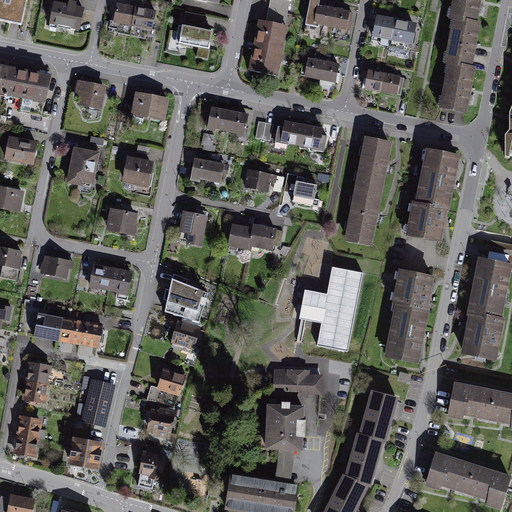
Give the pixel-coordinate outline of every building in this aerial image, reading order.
[(0,0),(0,21),(21,26),(26,1),(22,0),(0,0)] [(60,2),(53,0),(48,22),(79,28),(84,6),(76,5),(60,2)] [(220,11),(221,0),(182,0),(182,4),(220,11)] [(345,31),(348,11),(341,9),(327,7),(317,5),(317,0),(308,0),(304,23),(345,31)] [(452,0),(448,23),(451,23),(477,26),(481,0),(452,0)] [(158,14),(117,7),(113,28),(154,35),(158,14)] [(377,14),(371,36),(413,46),(418,24),(377,14)] [(443,68),(446,68),(473,70),(482,27),(477,26),(451,23),(443,68)] [(288,29),(258,24),(249,75),(279,80),(288,29)] [(209,56),(213,34),(178,28),(175,49),(209,56)] [(341,67),(306,61),(302,81),(337,87),(341,67)] [(0,68),(0,98),(46,108),(52,79),(0,68)] [(476,70),(473,70),(446,68),(437,111),(468,117),(476,70)] [(361,91),(398,98),(402,78),(364,71),(361,91)] [(103,113),(107,90),(77,85),(73,108),(103,113)] [(169,101),(134,95),(130,120),(164,126),(169,101)] [(206,131),(228,135),(232,114),(211,110),(206,131)] [(249,117),(232,114),(228,135),(245,138),(249,117)] [(279,147),(300,151),(304,128),(283,125),(279,147)] [(324,132),(304,128),(300,151),(320,154),(324,132)] [(39,145),(7,140),(3,164),(35,169),(39,145)] [(373,250),(392,145),(363,140),(344,245),(373,250)] [(101,155),(72,150),(65,186),(95,191),(101,155)] [(424,152),(414,195),(449,203),(458,159),(424,152)] [(154,160),(127,155),(122,182),(149,187),(154,160)] [(225,167),(193,161),(189,183),(221,189),(225,167)] [(283,179),(248,173),(244,192),(280,199),(283,179)] [(330,188),(293,182),(290,201),(327,208),(330,188)] [(25,195),(0,190),(0,213),(21,217),(25,195)] [(439,248),(449,203),(414,195),(404,240),(439,248)] [(139,217),(108,212),(105,234),(136,240),(139,217)] [(202,250),(207,218),(184,214),(179,246),(202,250)] [(250,231),(255,232),(252,250),(273,254),(277,231),(251,227),(250,231)] [(250,231),(232,228),(228,250),(251,254),(252,250),(255,232),(250,231)] [(23,255),(0,251),(0,282),(19,285),(23,255)] [(335,285),(310,280),(304,308),(311,310),(329,313),(324,337),(357,344),(373,263),(341,256),(335,285)] [(511,288),(511,264),(476,259),(467,311),(507,318),(511,288)] [(76,265),(46,260),(43,277),(73,283),(76,265)] [(88,289),(109,295),(114,273),(93,268),(88,289)] [(133,278),(114,273),(109,295),(128,299),(133,278)] [(388,322),(425,329),(434,284),(397,277),(388,322)] [(170,283),(164,315),(194,324),(203,296),(170,283)] [(12,309),(0,306),(0,328),(3,329),(7,330),(12,309)] [(467,311),(459,355),(498,363),(507,318),(467,311)] [(103,331),(38,317),(33,341),(97,355),(103,331)] [(425,329),(388,322),(381,364),(418,370),(425,329)] [(198,332),(177,326),(171,346),(192,352),(198,332)] [(31,366),(27,385),(49,389),(54,371),(31,366)] [(186,377),(164,371),(158,392),(181,398),(186,377)] [(311,373),(275,372),(274,397),(322,399),(323,379),(311,379),(311,373)] [(119,388),(93,382),(84,425),(109,430),(119,388)] [(45,410),(49,389),(27,385),(23,405),(45,410)] [(511,399),(451,386),(443,422),(511,437),(511,399)] [(396,399),(373,392),(361,435),(382,441),(384,442),(396,399)] [(303,410),(263,409),(262,453),(302,454),(303,410)] [(152,412),(147,436),(171,441),(176,417),(152,412)] [(20,420),(17,438),(42,443),(45,425),(20,420)] [(359,434),(347,476),(366,485),(369,487),(382,441),(361,435),(359,434)] [(38,461),(42,443),(17,438),(14,457),(38,461)] [(103,447),(72,440),(66,468),(96,475),(103,447)] [(165,458),(144,455),(140,479),(161,483),(165,458)] [(461,500),(471,467),(451,461),(431,455),(421,488),(461,500)] [(471,467),(461,500),(500,511),(510,478),(496,474),(471,467)] [(224,511),(295,511),(299,488),(231,476),(224,511)] [(345,476),(326,511),(353,511),(366,485),(347,476),(345,476)] [(34,511),(36,504),(9,498),(5,511),(34,511)]
